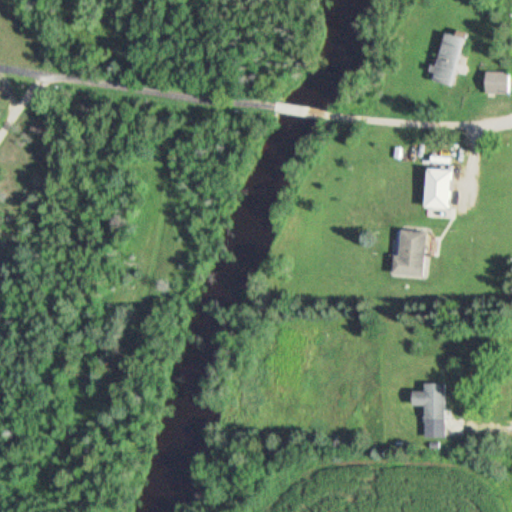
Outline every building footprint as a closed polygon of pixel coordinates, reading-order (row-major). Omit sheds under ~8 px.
[(468,40),(445,34),(434,83),(458,88),(468,40)] [(509,74),(489,74),(489,95),(509,95),(509,74)] [(452,172),(428,172),(428,209),(452,209),(452,172)] [(395,257),(394,276),(425,278),(428,233),(404,231),(402,257),(395,257)] [(446,384),(427,384),(427,392),(414,392),(414,407),(427,407),(427,439),(446,439),(446,384)]
